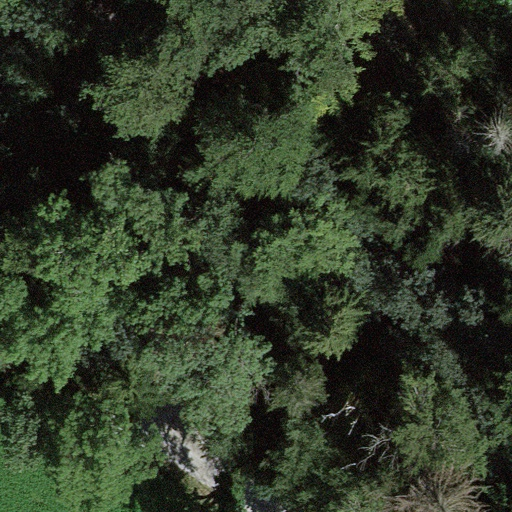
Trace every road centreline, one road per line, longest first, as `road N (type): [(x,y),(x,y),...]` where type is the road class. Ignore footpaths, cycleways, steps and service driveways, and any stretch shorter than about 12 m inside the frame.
road 1 (track): [(108,0),(200,451)]
road 2 (track): [(0,321),(307,511)]
